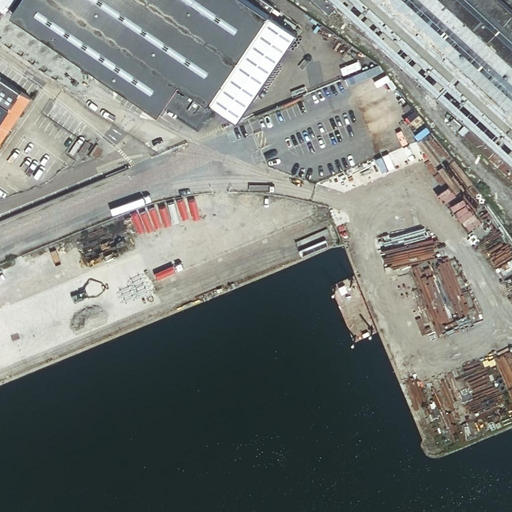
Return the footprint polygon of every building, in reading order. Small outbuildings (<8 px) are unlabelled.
[(0,0),(0,7),(6,12),(14,0),(0,0)] [(200,109),(205,102),(234,121),(294,31),(247,0),(14,0),(6,12),(10,15),(155,113),(164,100),(176,108),(181,112),(187,103),(192,107),(195,105),(200,109)] [(311,0),(327,14),(334,6),(463,124),(460,127),(464,131),(460,135),(486,159),(494,150),(498,154),(503,158),(495,167),(510,180),(511,177),(511,14),(496,0),(311,0)] [(0,141),(28,100),(17,93),(12,100),(0,91),(0,141)] [(458,124),(451,117),(446,122),(454,129),(458,124)] [(464,131),(460,127),(456,131),(460,135),(464,131)] [(494,150),(486,159),(490,163),(498,154),(494,150)] [(498,154),(490,163),(495,167),(503,158),(498,154)]
